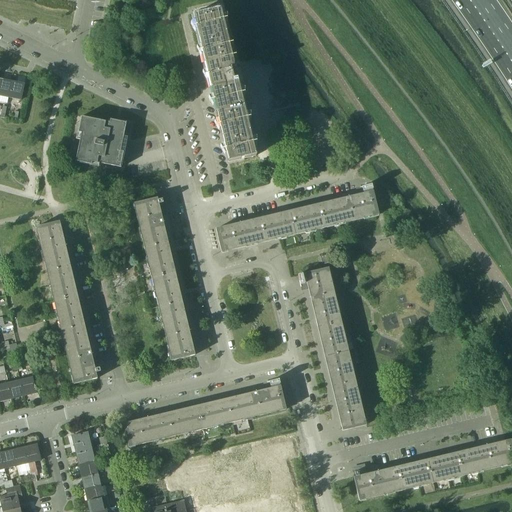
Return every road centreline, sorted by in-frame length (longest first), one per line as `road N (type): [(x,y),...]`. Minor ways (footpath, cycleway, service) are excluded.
road 1 (residential): [(194,212),(171,126),(160,113),(0,33)]
road 2 (residential): [(121,401),(81,219)]
road 3 (residential): [(318,461),(489,421)]
road 4 (residential): [(208,275),(261,263),(274,269),(294,360)]
road 5 (residential): [(194,212),(347,174)]
